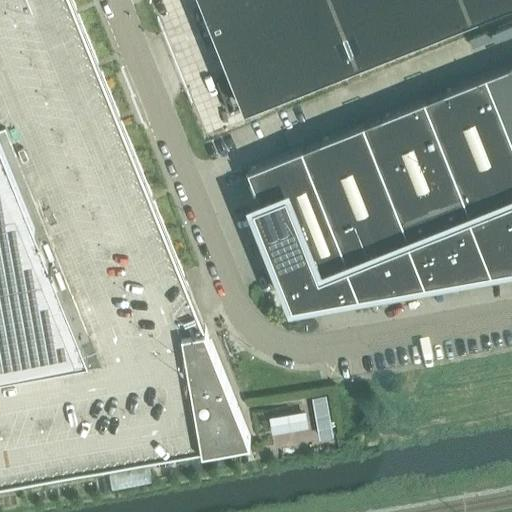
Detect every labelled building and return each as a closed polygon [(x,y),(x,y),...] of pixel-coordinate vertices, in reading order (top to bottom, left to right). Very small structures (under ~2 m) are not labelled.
[(0,0),(0,480),(251,436),(205,324),(73,0),(0,0)] [(203,0),(232,72),(217,78),(229,109),(244,103),(503,0),(203,0)] [(511,61),(486,72),(511,138),(511,61)] [(511,138),(486,72),(424,97),(491,264),(511,260),(511,138)] [(424,97),(363,121),(424,276),(491,264),(424,97)] [(363,121),(302,146),(332,221),(358,288),(424,276),(363,121)] [(254,203),(271,245),(332,221),(302,146),(248,167),(261,199),(254,203)] [(332,221),(271,245),(292,299),(358,288),(332,221)] [(327,395),(314,397),(320,429),(333,426),(327,395)]
